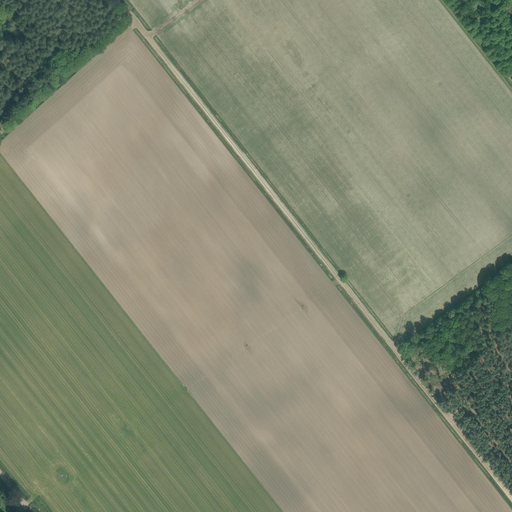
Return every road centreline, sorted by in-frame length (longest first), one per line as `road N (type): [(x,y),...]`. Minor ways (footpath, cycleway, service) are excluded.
road 1 (track): [(446,414),(118,0)]
road 2 (track): [(129,13),(0,131)]
